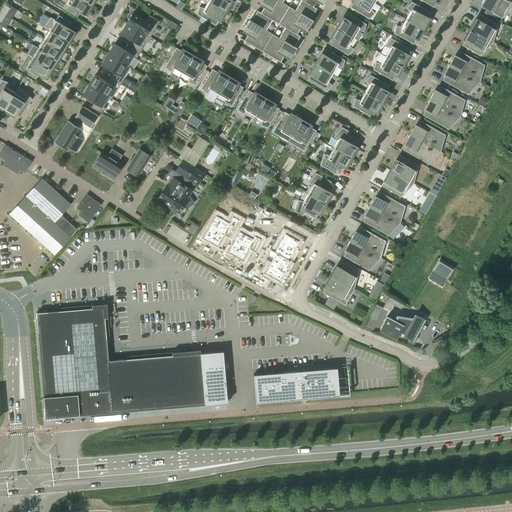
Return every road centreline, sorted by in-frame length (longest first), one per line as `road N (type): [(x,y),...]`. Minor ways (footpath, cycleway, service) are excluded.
road 1 (residential): [(420,365),(295,307),(387,136)]
road 2 (residential): [(272,297),(28,149)]
road 3 (secondary): [(243,461),(511,430)]
road 4 (secondary): [(36,490),(188,475),(243,461)]
road 5 (secondary): [(243,461),(34,472)]
road 6 (residential): [(28,149),(120,0)]
road 7 (residential): [(387,136),(464,0)]
